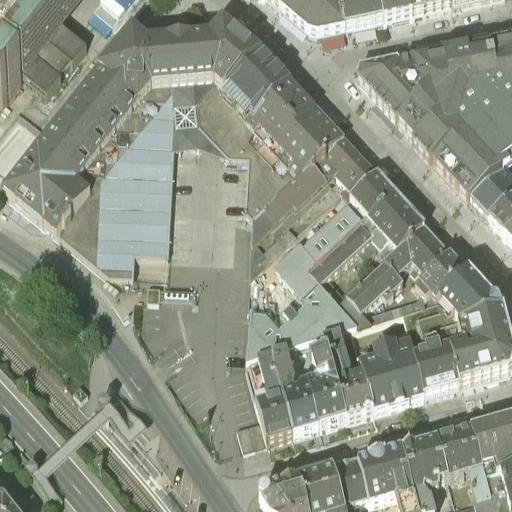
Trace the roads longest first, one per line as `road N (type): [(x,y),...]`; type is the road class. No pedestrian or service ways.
road 1 (tertiary): [(215,492),(92,318),(0,236)]
road 2 (residential): [(511,410),(215,492)]
road 3 (primary): [(0,397),(98,511)]
